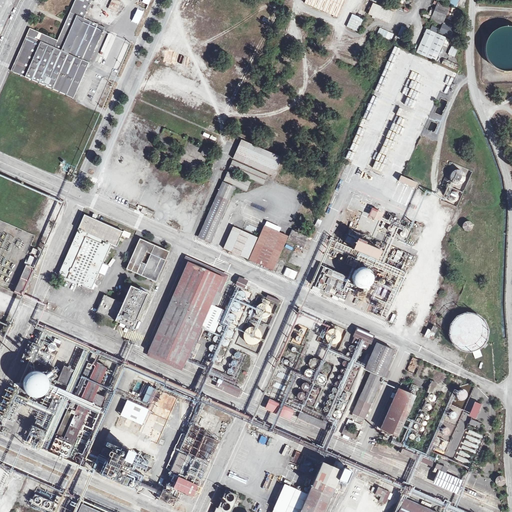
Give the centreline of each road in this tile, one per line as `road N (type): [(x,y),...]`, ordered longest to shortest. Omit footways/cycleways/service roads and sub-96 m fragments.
road 1 (unknown): [(294,292),(409,73)]
road 2 (unknown): [(409,345),(335,511)]
